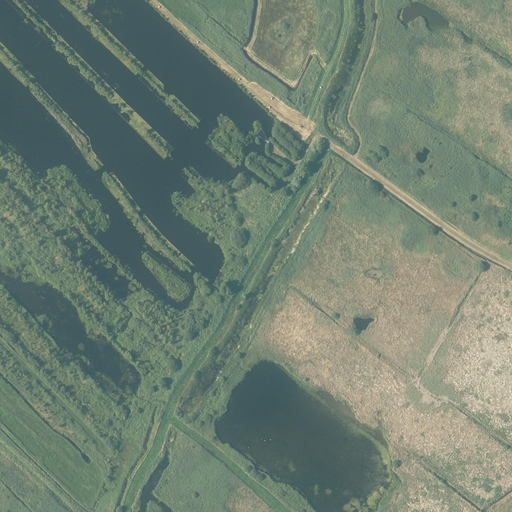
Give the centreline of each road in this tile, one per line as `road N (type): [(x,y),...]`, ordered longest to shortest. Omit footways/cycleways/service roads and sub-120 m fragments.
road 1 (track): [(124,511),(174,396),(330,144)]
road 2 (track): [(511,268),(315,136)]
road 3 (track): [(351,160),(359,140),(348,112),(369,54),(375,0)]
road 4 (track): [(283,511),(167,415)]
road 5 (track): [(344,0),(345,24),(307,124),(315,136)]
